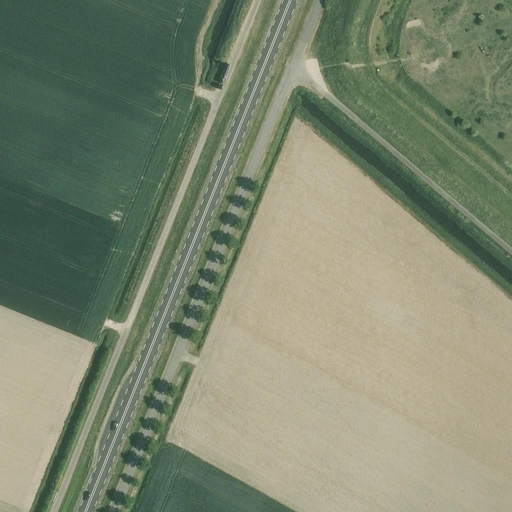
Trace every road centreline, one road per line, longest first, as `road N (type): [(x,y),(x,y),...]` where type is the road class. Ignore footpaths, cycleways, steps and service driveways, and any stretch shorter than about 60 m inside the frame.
road 1 (unclassified): [(53,511),(257,0)]
road 2 (primary): [(85,511),(289,0)]
road 3 (unclassified): [(114,511),(290,72)]
road 4 (unclassified): [(511,252),(290,72)]
road 5 (track): [(346,66),(372,101),(511,219)]
